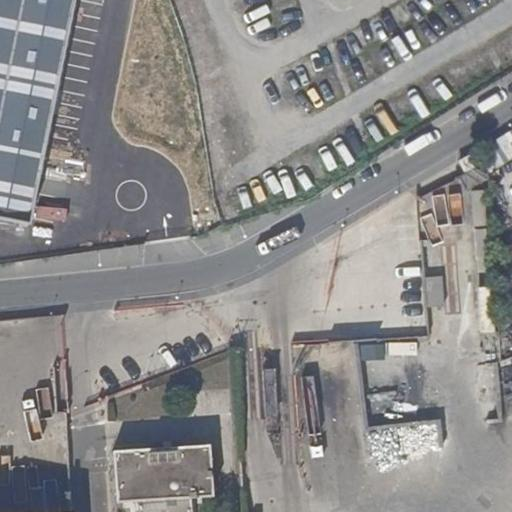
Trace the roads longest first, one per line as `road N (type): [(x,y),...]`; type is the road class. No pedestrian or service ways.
road 1 (residential): [(66,291),(185,277),(242,260),(511,99)]
road 2 (unknown): [(242,260),(287,511)]
road 3 (unknown): [(92,288),(105,511)]
